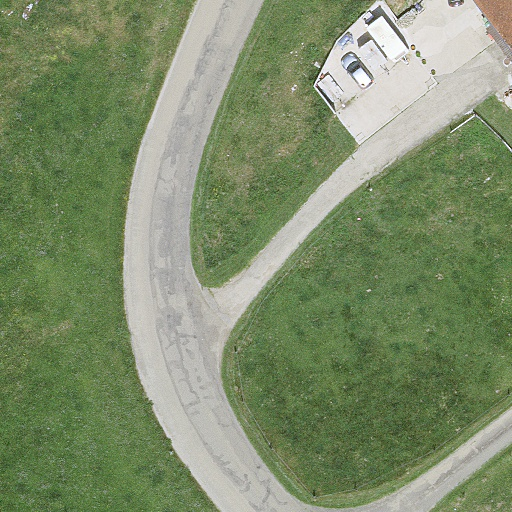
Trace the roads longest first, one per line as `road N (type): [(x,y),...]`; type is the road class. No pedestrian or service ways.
road 1 (unclassified): [(264,511),(182,393),(157,295),(162,186),(177,127),(234,0)]
road 2 (unclassified): [(511,425),(403,511)]
